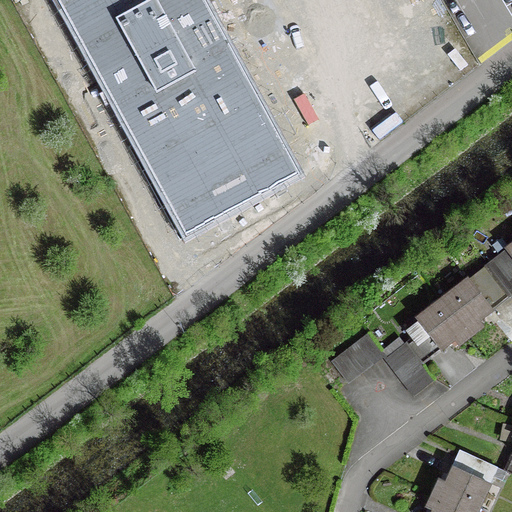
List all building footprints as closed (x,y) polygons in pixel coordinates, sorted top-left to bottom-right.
[(205,0),(58,0),(194,239),(306,176),(205,0)] [(511,244),(488,263),(511,294),(511,293),(511,244)] [(455,342),(457,345),(480,328),(477,324),(475,322),(506,298),(483,268),(402,330),(426,361),(453,340),(455,342)] [(366,335),(329,362),(345,383),(355,375),(367,367),(376,360),(381,356),(366,335)] [(404,344),(385,359),(390,367),(399,379),(408,390),(412,396),(432,381),(404,344)] [(511,436),(511,424),(503,424),(500,440),(511,442),(511,437),(511,436)] [(444,485),(438,482),(426,508),(432,511),(431,511),(474,511),(495,469),(459,452),(448,477),(444,485)]
